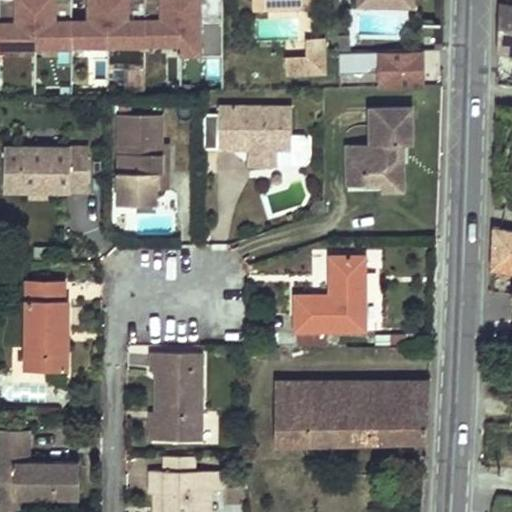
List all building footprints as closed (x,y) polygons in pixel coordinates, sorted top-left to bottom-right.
[(0,0),(0,44),(35,45),(35,44),(34,0),(0,0)] [(71,22),(71,0),(34,0),(35,44),(71,44),(71,22)] [(108,42),(107,0),(89,0),(90,21),(71,22),(71,44),(108,44),(108,42)] [(107,0),(108,42),(144,42),(144,0),(107,0)] [(144,0),(144,42),(181,42),(180,0),(144,0)] [(180,0),(181,42),(181,46),(221,46),(220,0),(180,0)] [(311,0),(253,0),(254,9),(295,9),(295,0),(312,0),(311,0)] [(312,8),(312,0),(295,0),(295,9),(312,8)] [(359,0),(359,8),(387,8),(387,0),(359,0)] [(413,0),(387,0),(387,8),(413,10),(413,0)] [(511,6),(501,4),(499,54),(511,56),(511,6)] [(325,37),(304,37),(305,54),(283,54),(284,75),(326,74),(325,37)] [(377,48),(375,86),(422,88),(424,50),(377,48)] [(375,70),(374,51),(341,51),(341,70),(375,70)] [(291,107),(219,107),(218,114),(204,114),(204,149),(217,149),(217,140),(233,140),(233,149),(250,149),(250,157),(276,157),(276,149),(291,149),(291,137),(291,107)] [(411,108),(369,109),(370,145),(354,145),(354,153),(346,161),(347,187),(363,187),(363,179),(370,172),(381,172),(381,186),(381,193),(403,193),(402,165),(395,157),(394,146),(402,145),(412,145),(411,108)] [(161,117),(118,117),(117,203),(161,203),(161,193),(168,193),(168,174),(161,174),(161,148),(161,117)] [(307,141),(304,138),(291,137),(291,149),(276,149),(276,157),(275,165),(303,166),(307,163),(307,141)] [(233,140),(217,140),(217,149),(233,149),(233,140)] [(354,153),(354,145),(346,146),(346,161),(354,153)] [(89,149),(5,148),(4,192),(30,193),(50,193),(89,192),(89,149)] [(276,157),(250,157),(250,167),(275,168),(275,165),(276,157)] [(381,172),(370,172),(363,179),(363,187),(381,186),(381,172)] [(511,229),(494,226),(489,269),(511,273),(511,229)] [(365,255),(334,255),(334,295),(328,295),(294,295),(294,331),(365,332),(365,255)] [(65,277),(27,277),(27,366),(69,366),(68,337),(61,337),(61,327),(68,327),(68,295),(64,294),(65,277)] [(205,349),(154,348),(154,369),(162,369),(161,409),(161,436),(204,436),(205,349)] [(275,380),(275,442),(426,439),(427,411),(428,380),(275,380)] [(218,437),(218,416),(205,415),(205,436),(218,437)] [(32,428),(3,428),(3,479),(17,479),(17,495),(81,495),(81,461),(55,460),(54,463),(47,463),(47,460),(32,460),(32,428)] [(197,454),(166,454),(166,467),(197,467),(197,454)] [(166,467),(153,467),(153,490),(158,490),(167,489),(166,511),(214,511),(215,486),(227,486),(227,467),(197,467),(166,467)] [(166,511),(167,489),(158,490),(157,511),(166,511)]
